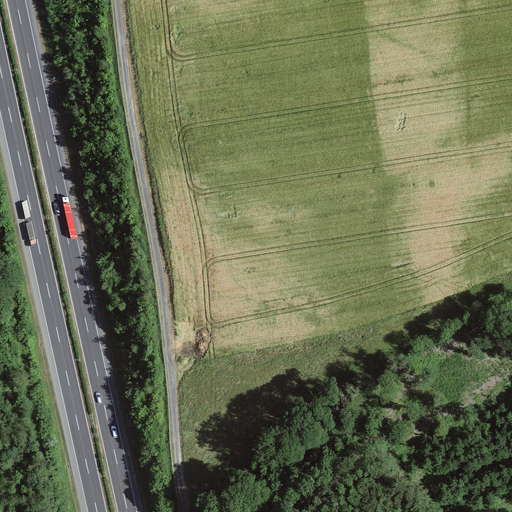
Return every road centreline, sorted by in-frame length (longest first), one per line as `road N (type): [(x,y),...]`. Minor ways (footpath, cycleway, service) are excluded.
road 1 (motorway): [(127,511),(16,0)]
road 2 (unclassified): [(186,511),(162,285),(117,0)]
road 3 (motorway): [(0,67),(96,511)]
